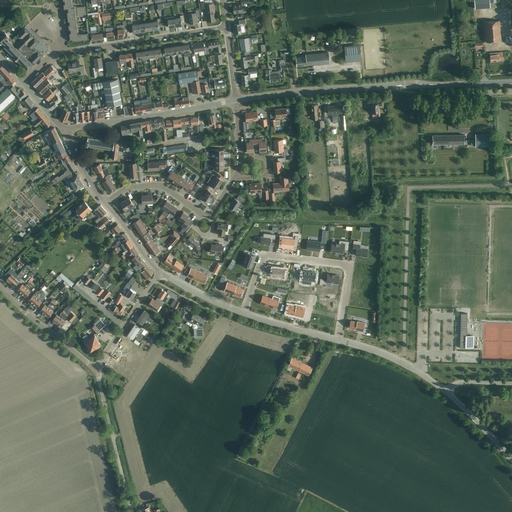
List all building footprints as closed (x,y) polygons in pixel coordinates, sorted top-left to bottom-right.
[(63,0),(65,0),(65,3),(64,3),(64,8),(67,8),(68,21),(69,21),(70,24),(68,24),(69,29),(70,29),(71,32),(69,33),(70,39),(72,39),(72,41),(83,40),(85,40),(89,39),(88,33),(85,33),(78,34),(76,16),(82,15),(81,6),(72,7),(71,0),(63,0)] [(489,0),(474,0),(475,8),(490,7),(489,0)] [(202,9),(205,8),(207,22),(216,21),(213,3),(205,4),(205,2),(201,2),(202,9)] [(241,4),(232,5),(233,13),(242,12),(241,4)] [(191,14),(188,14),(189,24),(197,23),(197,17),(199,16),(198,10),(194,10),(195,13),(191,14)] [(181,17),(174,18),(175,26),(182,25),(181,22),(184,22),(183,15),(180,15),(181,17)] [(175,26),(174,18),(168,19),(168,17),(164,18),(166,25),(168,24),(169,27),(175,26)] [(158,21),(151,22),(152,30),(159,29),(158,26),(161,25),(160,18),(157,19),(158,21)] [(234,24),(235,29),(234,30),(234,33),(235,33),(235,34),(242,33),(241,26),(243,26),(243,23),(245,23),(245,19),(239,20),(239,23),(234,24)] [(120,24),(120,25),(117,26),(118,36),(125,35),(124,27),(127,27),(126,20),(123,21),(123,24),(120,24)] [(500,20),(484,21),(486,42),(501,40),(500,20)] [(140,32),(138,24),(132,25),(132,21),(128,21),(129,32),(133,32),(133,33),(140,32)] [(31,49),(38,42),(39,41),(25,27),(24,28),(23,29),(18,33),(13,39),(15,42),(14,43),(13,45),(10,42),(5,46),(4,47),(27,71),(33,65),(43,55),(38,50),(35,53),(32,51),(28,51),(28,50),(28,49),(31,49)] [(110,32),(106,33),(107,38),(114,37),(114,35),(116,35),(115,27),(113,28),(109,28),(110,32)] [(99,31),(96,32),(95,30),(90,30),(92,40),(103,39),(102,33),(99,33),(99,31)] [(2,42),(5,46),(10,42),(13,45),(14,43),(4,32),(0,36),(0,43),(1,44),(2,42)] [(240,45),(241,45),(242,52),(250,51),(248,38),(240,39),(240,45)] [(216,46),(216,47),(217,52),(221,51),(219,40),(215,40),(215,41),(208,42),(209,46),(206,46),(207,54),(210,53),(209,47),(216,46)] [(203,42),(193,43),(194,51),(198,51),(199,55),(204,54),(207,54),(206,47),(204,47),(203,42)] [(344,46),(346,62),(361,60),(360,45),(344,46)] [(306,56),(296,57),(297,66),(308,65),(329,63),(328,52),(307,54),(306,54),(306,56)] [(503,59),(502,52),(489,53),(490,62),(499,61),(499,60),(503,59)] [(132,53),(125,54),(127,67),(134,66),(132,53)] [(258,60),(258,58),(261,58),(260,53),(249,54),(250,56),(239,58),(240,60),(241,68),(248,67),(247,62),(258,60)] [(119,57),(116,58),(117,64),(124,63),(125,68),(127,67),(125,54),(119,55),(119,57)] [(214,55),(210,55),(210,57),(211,60),(211,62),(215,61),(216,64),(223,63),(221,54),(214,55)] [(95,68),(92,68),(93,77),(96,77),(95,71),(103,70),(101,58),(94,59),(95,68)] [(116,60),(106,62),(108,74),(118,72),(116,60)] [(75,62),(68,63),(69,72),(74,71),(75,71),(80,71),(81,75),(85,75),(84,66),(80,66),(79,61),(75,62)] [(12,84),(15,81),(11,77),(12,76),(2,65),(0,67),(0,80),(3,84),(0,87),(0,92),(1,93),(12,84)] [(48,78),(56,70),(51,66),(43,73),(42,72),(31,83),(36,87),(46,76),(48,78)] [(269,70),(265,70),(266,79),(270,79),(270,82),(280,80),(279,74),(279,71),(272,72),(271,69),(269,70)] [(201,92),(200,80),(199,80),(197,70),(177,73),(179,83),(190,81),(192,94),(201,92)] [(250,75),(241,76),(242,85),(248,84),(248,81),(251,80),(250,75)] [(60,88),(66,83),(62,78),(56,84),(60,88)] [(207,78),(200,80),(201,92),(209,91),(207,78)] [(218,78),(209,79),(210,89),(216,88),(226,87),(225,79),(218,80),(218,78)] [(47,79),(37,89),(42,93),(52,84),(47,79)] [(117,79),(92,83),(93,89),(104,87),(107,106),(122,103),(117,79)] [(12,100),(22,90),(20,87),(17,90),(12,84),(1,93),(0,94),(0,114),(14,102),(12,100)] [(60,89),(66,95),(69,91),(67,86),(65,84),(60,89)] [(49,89),(43,95),(49,100),(58,91),(56,88),(52,92),(49,89)] [(21,100),(27,95),(22,90),(12,100),(14,102),(19,98),(21,100)] [(35,104),(29,96),(22,101),(25,104),(24,105),(26,107),(27,106),(28,108),(25,111),(26,111),(35,104)] [(147,99),(141,100),(142,104),(142,105),(144,112),(152,111),(151,102),(150,98),(150,96),(147,97),(147,99)] [(59,99),(57,97),(47,104),(50,109),(57,105),(55,102),(59,99)] [(190,104),(188,97),(183,98),(182,98),(182,100),(179,100),(174,101),(175,107),(190,104)] [(160,100),(158,101),(160,109),(168,108),(168,103),(162,104),(162,100),(161,98),(160,98),(160,100)] [(160,109),(158,101),(154,101),(154,102),(151,102),(152,111),(160,109)] [(371,107),(372,107),(372,116),(380,115),(380,109),(379,109),(378,107),(382,106),(381,103),(378,103),(371,104),(371,107)] [(142,105),(140,105),(139,104),(135,105),(135,107),(136,114),(144,112),(142,105)] [(98,110),(98,108),(97,109),(97,107),(92,108),(92,105),(90,105),(91,120),(99,119),(98,110)] [(135,107),(135,105),(135,106),(129,107),(129,106),(123,107),(125,115),(133,114),(136,114),(135,107)] [(341,105),(328,106),(329,114),(332,113),(332,120),(337,120),(337,116),(335,116),(335,113),(341,113),(341,105)] [(86,121),(85,111),(84,108),(81,108),(81,106),(78,106),(78,108),(80,121),(86,121)] [(38,108),(30,115),(35,121),(33,123),(35,126),(41,121),(46,127),(51,123),(44,115),(38,108)] [(287,116),(286,108),(275,109),(276,117),(287,116)] [(66,122),(70,111),(64,109),(60,119),(66,122)] [(245,113),(246,121),(258,120),(257,111),(245,113)] [(210,126),(213,126),(213,128),(216,127),(214,114),(207,115),(209,123),(210,126)] [(163,118),(150,120),(151,128),(152,132),(155,131),(154,127),(165,126),(164,120),(163,118)] [(181,126),(180,119),(166,120),(167,127),(169,127),(168,125),(172,125),(172,127),(181,126)] [(148,120),(141,122),(141,127),(145,126),(145,130),(146,133),(151,132),(150,129),(148,120)] [(143,135),(141,127),(141,122),(135,123),(130,124),(131,132),(137,131),(138,135),(141,135),(142,138),(143,137),(143,135)] [(130,124),(121,126),(122,133),(122,135),(128,134),(128,133),(131,132),(130,124)] [(59,139),(54,127),(44,132),(49,144),(59,139)] [(22,140),(24,138),(24,139),(33,134),(31,129),(19,136),(22,140)] [(464,144),(464,134),(448,135),(445,135),(433,135),(433,144),(464,144)] [(493,146),(493,134),(475,134),(475,146),(493,146)] [(188,145),(194,144),(194,146),(199,145),(198,137),(187,140),(188,145)] [(119,142),(118,142),(115,141),(115,142),(114,142),(88,138),(88,140),(87,140),(86,144),(87,144),(87,146),(112,149),(111,158),(117,159),(119,143),(119,142)] [(262,138),(256,139),(256,146),(259,146),(260,151),(266,151),(266,140),(262,141),(262,138)] [(60,140),(59,139),(49,144),(52,143),(57,154),(58,154),(65,151),(60,140)] [(256,146),(256,139),(250,139),(250,142),(246,142),(247,153),(254,152),(253,146),(256,146)] [(275,152),(280,151),(280,155),(288,155),(287,148),(283,149),(282,139),(274,140),(275,152)] [(60,159),(67,154),(65,151),(58,154),(57,154),(55,154),(54,155),(55,157),(54,157),(56,161),(60,159)] [(61,166),(64,164),(71,160),(67,154),(60,159),(56,161),(53,162),(54,164),(58,162),(59,161),(61,166)] [(273,161),(274,172),(281,172),(280,161),(285,161),(284,157),(277,158),(278,161),(273,161)] [(76,169),(71,160),(64,164),(67,169),(64,171),(65,173),(59,177),(58,176),(55,179),(57,182),(67,175),(70,173),(76,169)] [(158,161),(147,162),(148,171),(159,170),(159,167),(166,167),(165,160),(158,161)] [(126,163),(126,168),(129,167),(130,180),(135,180),(135,177),(137,177),(136,162),(126,163)] [(100,164),(94,166),(96,172),(102,169),(100,164)] [(167,177),(172,181),(177,173),(174,171),(176,169),(171,166),(167,171),(170,173),(167,177)] [(106,169),(98,173),(100,178),(108,174),(106,169)] [(224,177),(217,172),(214,177),(212,175),(210,178),(220,184),(223,180),(222,180),(224,177)] [(73,177),(70,173),(67,175),(66,176),(75,192),(84,186),(82,183),(79,178),(77,175),(73,177)] [(177,184),(182,177),(177,173),(172,181),(177,184)] [(104,181),(103,182),(109,192),(115,187),(109,178),(110,177),(109,174),(102,179),(104,181)] [(181,187),(186,180),(188,177),(186,175),(184,178),(182,177),(177,184),(181,187)] [(280,183),(273,183),(274,191),(289,190),(288,177),(280,178),(280,183)] [(186,180),(181,187),(186,190),(188,188),(190,190),(197,180),(194,179),(192,181),(188,178),(186,180)] [(220,184),(210,178),(207,182),(209,183),(208,186),(215,191),(217,188),(217,189),(220,184)] [(262,191),(261,183),(249,184),(250,193),(258,192),(259,194),(263,194),(264,199),(268,199),(268,190),(263,190),(263,191),(262,191)] [(214,193),(215,191),(208,186),(207,189),(205,188),(202,192),(205,194),(211,198),(214,194),(214,193)] [(152,194),(146,195),(147,203),(156,202),(159,197),(157,196),(155,198),(152,198),(152,194)] [(208,202),(211,198),(205,194),(203,196),(201,195),(200,197),(199,199),(204,203),(206,201),(208,202)] [(147,203),(146,195),(141,195),(142,199),(139,199),(139,205),(142,205),(142,204),(147,203)] [(232,201),(229,206),(235,211),(239,206),(241,207),(245,200),(238,196),(236,199),(233,197),(231,201),(232,201)] [(129,197),(124,200),(129,207),(130,209),(133,208),(137,205),(134,200),(131,201),(129,197)] [(164,215),(172,204),(166,200),(166,201),(163,199),(159,205),(165,209),(162,214),(164,215)] [(131,210),(129,207),(124,200),(120,203),(123,207),(120,209),(125,215),(127,214),(126,212),(131,210)] [(78,222),(82,219),(82,218),(91,209),(84,201),(75,208),(79,212),(73,217),(78,222)] [(177,208),(172,204),(164,215),(166,217),(170,212),(175,216),(179,210),(177,208)] [(100,205),(94,210),(100,217),(95,221),(98,224),(97,225),(100,228),(109,220),(106,217),(104,214),(106,212),(100,205)] [(178,218),(181,220),(179,224),(185,228),(190,220),(187,218),(189,215),(183,212),(178,218)] [(144,225),(140,218),(138,216),(132,220),(133,222),(132,223),(140,235),(147,231),(143,226),(144,225)] [(228,224),(218,223),(217,229),(219,230),(219,231),(218,234),(224,235),(225,231),(227,231),(228,224)] [(121,229),(117,224),(109,231),(111,233),(113,231),(115,234),(121,229)] [(141,237),(145,243),(152,238),(148,232),(141,237)] [(129,239),(125,233),(119,236),(118,237),(119,240),(118,241),(117,242),(119,245),(120,244),(121,244),(129,239)] [(259,238),(258,242),(260,242),(260,244),(269,245),(269,243),(270,239),(275,240),(275,238),(276,235),(263,233),(263,237),(261,237),(261,238),(259,238)] [(186,241),(194,248),(193,250),(196,253),(200,248),(197,245),(199,243),(194,238),(195,238),(191,234),(186,241)] [(282,237),(281,246),(294,248),(294,242),(298,242),(299,236),(295,236),(294,239),(282,237)] [(160,251),(151,239),(152,238),(145,243),(154,256),(160,251)] [(133,246),(129,239),(121,244),(125,251),(127,250),(133,246)] [(307,240),(306,249),(319,251),(320,242),(307,240)] [(354,241),(353,248),(356,249),(355,255),(367,257),(368,249),(359,248),(360,241),(354,241)] [(332,243),(331,252),(343,254),(344,245),(332,243)] [(218,245),(211,244),(210,252),(220,254),(221,245),(218,244),(218,245)] [(138,254),(133,246),(127,250),(132,257),(138,254)] [(242,265),(251,268),(255,256),(247,253),(242,265)] [(142,260),(138,254),(132,257),(133,257),(132,258),(137,264),(142,260)] [(176,260),(174,262),(171,260),(173,257),(169,255),(168,257),(167,257),(164,262),(179,272),(184,265),(176,260)] [(139,268),(145,263),(142,260),(137,264),(136,264),(140,269),(139,268)] [(153,271),(151,269),(145,263),(139,268),(140,269),(142,272),(148,279),(153,271)] [(191,267),(187,276),(204,283),(208,275),(191,267)] [(283,277),(284,269),(273,267),(272,275),(283,277)] [(10,268),(5,274),(8,277),(6,279),(10,283),(17,275),(18,274),(10,268)] [(129,269),(124,275),(128,279),(133,272),(129,269)] [(18,274),(17,275),(10,283),(14,287),(19,281),(20,279),(24,274),(23,273),(21,271),(18,274)] [(315,281),(316,273),(302,271),(301,280),(315,281)] [(319,279),(318,285),(322,285),(322,283),(325,284),(326,282),(337,283),(338,275),(334,275),(334,274),(331,274),(327,274),(326,281),(323,280),(323,279),(319,279)] [(83,281),(87,285),(91,279),(87,276),(83,281)] [(48,282),(45,279),(39,285),(43,288),(48,282)] [(95,291),(99,286),(92,280),(88,285),(95,291)] [(63,292),(68,287),(63,282),(58,288),(63,292)] [(128,292),(126,295),(131,299),(136,293),(129,289),(132,285),(127,282),(125,286),(126,287),(124,289),(128,292)] [(240,297),(243,289),(236,286),(236,285),(227,282),(224,290),(240,297)] [(21,293),(28,285),(27,284),(25,286),(22,284),(17,290),(21,293)] [(30,287),(28,285),(21,293),(25,297),(30,291),(28,289),(30,287)] [(99,296),(104,290),(100,287),(96,293),(99,296)] [(33,294),(28,300),(33,303),(40,296),(43,291),(41,289),(38,293),(38,294),(36,296),(33,294)] [(166,292),(162,289),(161,290),(160,290),(160,291),(160,292),(158,296),(159,297),(158,298),(165,303),(168,298),(166,297),(169,293),(166,292)] [(101,297),(104,300),(110,293),(107,290),(101,297)] [(40,296),(33,303),(37,307),(44,299),(42,298),(46,294),(43,291),(40,296)] [(119,304),(123,295),(120,293),(115,302),(119,304)] [(263,295),(260,304),(273,308),(274,307),(276,308),(279,301),(263,295)] [(164,302),(163,301),(158,298),(156,301),(152,298),(148,305),(156,310),(160,305),(161,306),(164,302)] [(113,311),(116,312),(115,314),(118,316),(119,314),(120,315),(123,310),(125,306),(120,303),(118,307),(116,306),(113,311)] [(44,314),(51,306),(49,304),(47,306),(45,304),(40,310),(44,314)] [(288,305),(286,313),(303,317),(305,308),(296,305),(296,306),(288,305)] [(53,307),(51,306),(44,314),(48,317),(53,312),(51,310),(53,307)] [(56,324),(62,315),(68,309),(66,307),(60,313),(61,314),(59,316),(56,314),(52,320),(56,324)] [(68,309),(62,315),(56,324),(61,327),(65,321),(66,319),(67,319),(65,318),(67,316),(71,312),(68,310),(68,309)] [(140,315),(146,319),(151,323),(153,320),(147,316),(149,314),(144,310),(140,315)] [(202,336),(202,332),(203,326),(205,323),(203,322),(205,318),(200,316),(200,314),(197,312),(196,314),(193,312),(192,315),(184,310),(180,317),(183,319),(184,317),(197,323),(197,324),(197,329),(195,329),(195,330),(195,337),(202,336)] [(67,318),(74,324),(78,319),(72,313),(68,317),(67,318)] [(466,336),(467,322),(467,313),(461,313),(460,348),(466,348),(466,347),(472,347),(472,336),(466,336)] [(151,323),(146,319),(140,315),(136,321),(142,324),(144,321),(150,325),(151,323)] [(95,324),(90,328),(95,334),(104,326),(99,319),(94,323),(95,324)] [(350,320),(349,328),(362,331),(365,323),(357,321),(357,322),(350,320)] [(134,324),(130,330),(141,337),(143,334),(141,333),(142,331),(146,333),(148,331),(141,326),(140,328),(134,324)] [(141,337),(130,330),(127,335),(132,339),(134,336),(140,340),(141,337)] [(85,335),(82,336),(90,351),(100,345),(94,335),(87,339),(85,335)] [(121,344),(130,349),(134,344),(125,338),(121,344)] [(121,344),(117,349),(126,355),(130,349),(121,344)] [(112,358),(121,364),(125,359),(116,353),(112,358)] [(292,357),(288,365),(308,375),(312,367),(292,357)] [(108,364),(117,370),(121,364),(112,358),(108,364)]
